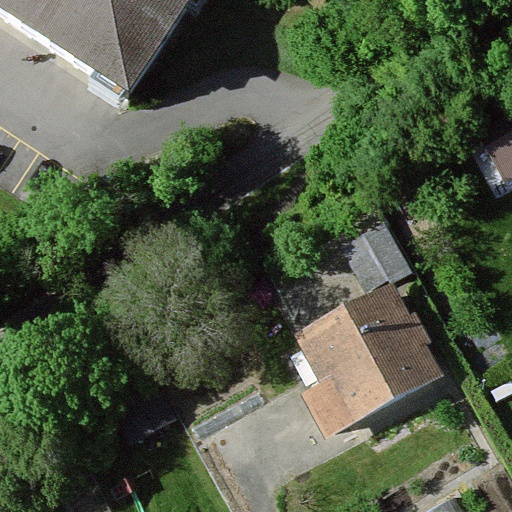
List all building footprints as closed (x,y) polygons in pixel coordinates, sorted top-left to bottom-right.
[(0,0),(0,14),(139,103),(205,0),(0,0)] [(511,128),(480,145),(500,187),(511,181),(511,128)] [(381,237),(341,257),(363,300),(402,280),(381,237)] [(394,297),(300,347),(326,396),(304,408),(328,452),(444,391),(394,297)] [(427,511),(466,511),(457,495),(427,511)]
